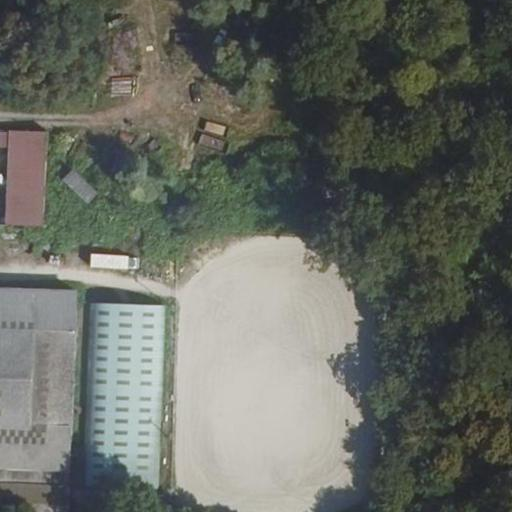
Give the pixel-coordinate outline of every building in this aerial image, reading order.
[(48,132),(11,131),(10,186),(46,187),(48,132)] [(69,170),(60,182),(87,202),(96,190),(69,170)] [(0,287),(0,483),(71,486),(79,290),(0,287)] [(160,490),(167,306),(92,303),(83,486),(160,490)] [(0,499),(0,511),(69,511),(70,503),(0,499)]
